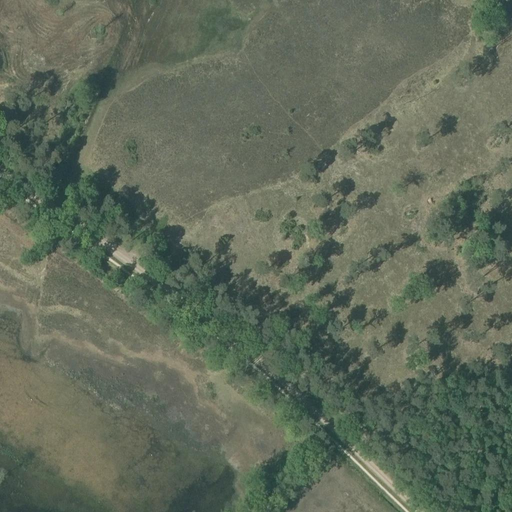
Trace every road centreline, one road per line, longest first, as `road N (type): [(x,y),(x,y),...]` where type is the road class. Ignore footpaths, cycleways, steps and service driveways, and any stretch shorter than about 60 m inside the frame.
road 1 (track): [(413,511),(144,270),(0,174)]
road 2 (track): [(144,270),(157,241),(109,196),(70,178),(45,204)]
